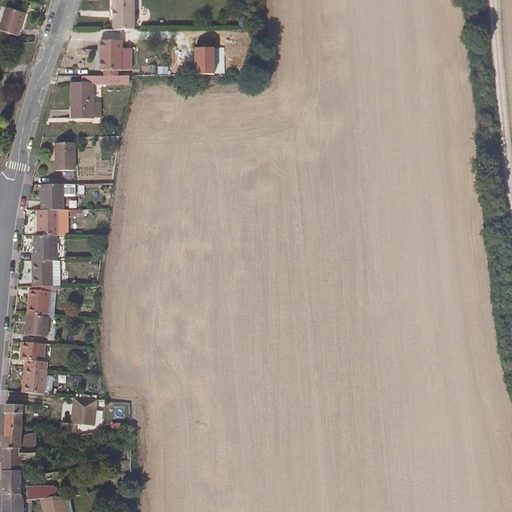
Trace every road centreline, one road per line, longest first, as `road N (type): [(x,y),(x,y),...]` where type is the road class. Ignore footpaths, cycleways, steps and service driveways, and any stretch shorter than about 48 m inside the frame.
road 1 (unclassified): [(68,0),(22,131),(10,205)]
road 2 (track): [(511,196),(494,0)]
